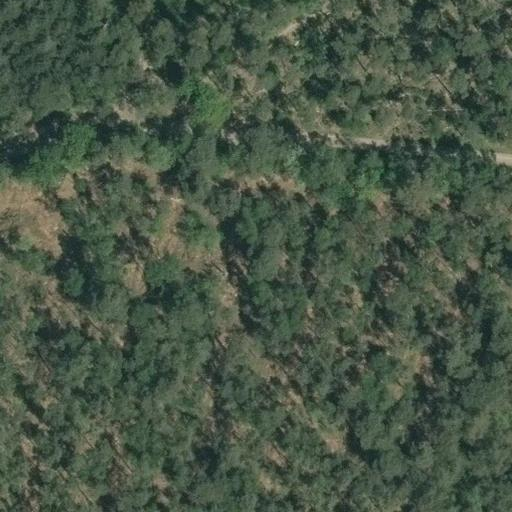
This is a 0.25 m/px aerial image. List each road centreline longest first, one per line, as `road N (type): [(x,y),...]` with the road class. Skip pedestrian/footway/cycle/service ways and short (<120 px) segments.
road 1 (track): [(511,165),(229,133)]
road 2 (track): [(229,133),(86,124),(0,144)]
